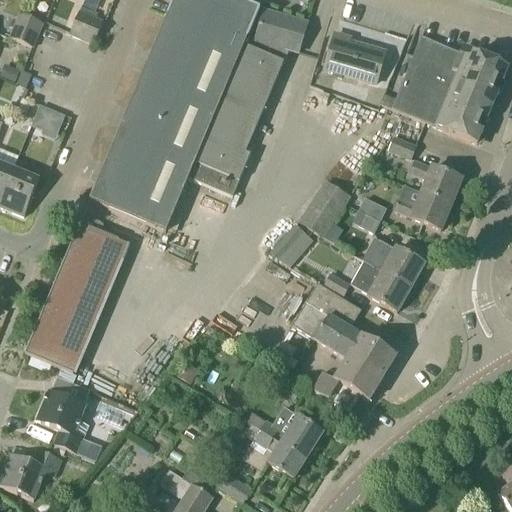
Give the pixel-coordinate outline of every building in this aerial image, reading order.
[(300,49),(305,30),(306,27),(264,14),(263,15),(258,13),(259,12),(256,11),(255,13),(224,0),(177,0),(170,18),(167,17),(90,204),(166,235),(188,181),(232,200),(250,157),(246,155),(289,52),(298,56),(300,49)] [(69,37),(82,43),(91,19),(79,14),(69,37)] [(37,38),(42,26),(20,17),(15,29),(37,38)] [(93,47),(103,24),(91,19),(82,43),(93,47)] [(32,50),(37,38),(15,29),(10,41),(32,50)] [(375,86),(384,56),(348,45),(349,42),(334,38),(324,71),(375,86)] [(421,40),(395,102),(384,97),(380,107),(391,112),(436,130),(435,131),(476,147),(507,71),(461,52),(459,56),(421,40)] [(4,81),(16,85),(20,74),(8,70),(4,81)] [(31,78),(20,74),(16,85),(27,89),(31,78)] [(50,113),(45,126),(60,131),(65,119),(50,113)] [(410,163),(415,150),(393,141),(388,154),(410,163)] [(431,172),(414,165),(409,176),(426,183),(421,196),(451,208),(461,183),(431,171),(431,172)] [(0,203),(13,172),(0,166),(0,203)] [(0,210),(23,220),(39,183),(13,172),(0,203),(0,210)] [(299,226),(324,241),(351,197),(327,182),(299,226)] [(440,234),(451,208),(421,196),(416,208),(398,201),(393,213),(411,220),(410,221),(440,234)] [(379,225),(386,212),(365,202),(359,215),(379,225)] [(374,237),(379,225),(359,215),(353,227),(374,237)] [(73,377),(128,247),(80,227),(25,357),(59,372),(73,377)] [(289,271),(313,245),(294,229),(269,257),(289,271)] [(378,244),(374,242),(362,264),(382,275),(410,291),(423,268),(396,251),(395,252),(379,243),(378,244)] [(369,298),(368,300),(397,316),(410,291),(382,275),(362,264),(361,264),(363,265),(351,288),(369,298)] [(342,300),(349,289),(330,278),(324,288),(342,300)] [(360,339),(329,320),(340,301),(317,287),(305,306),(292,328),(314,341),(313,342),(346,362),(333,383),(321,377),(311,393),(349,417),(359,400),(368,405),(396,360),(361,338),(360,339)] [(185,366),(176,379),(189,387),(197,374),(185,366)] [(72,387),(75,379),(73,377),(59,372),(56,380),(72,387)] [(294,406),(301,393),(273,377),(266,390),(294,406)] [(56,380),(50,394),(82,408),(88,393),(72,387),(56,380)] [(77,457),(84,440),(88,429),(79,425),(86,409),(82,408),(50,394),(49,394),(36,425),(59,435),(54,448),(77,457)] [(316,418),(328,426),(335,415),(322,408),(316,418)] [(306,463),(323,436),(316,431),(319,426),(300,414),(285,439),(277,434),(278,432),(266,424),(260,434),(259,434),(306,463)] [(293,483),(306,463),(259,434),(260,434),(251,428),(245,439),(273,457),(267,466),(293,483)] [(53,481),(60,463),(38,454),(32,467),(9,457),(0,479),(0,490),(33,504),(44,477),(53,481)] [(511,511),(511,471),(502,479),(509,488),(497,498),(508,511),(511,511)] [(205,511),(217,493),(188,474),(183,483),(169,474),(160,489),(175,498),(183,503),(177,511),(205,511)] [(225,477),(217,491),(243,508),(252,494),(225,477)]
